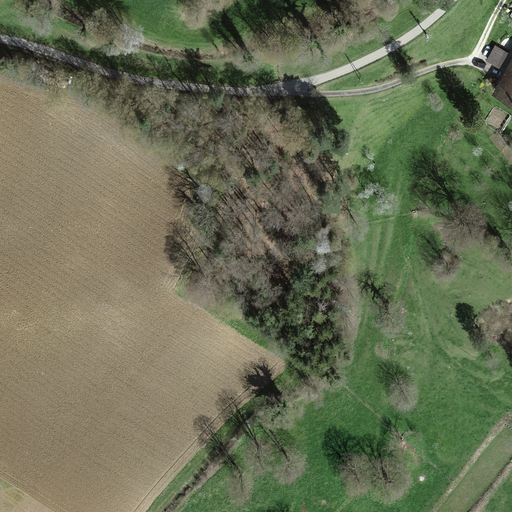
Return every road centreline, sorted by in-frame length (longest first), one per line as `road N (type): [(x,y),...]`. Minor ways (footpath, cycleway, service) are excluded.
road 1 (unclassified): [(451,0),(349,68),(269,88),(136,78),(0,38)]
road 2 (track): [(503,0),(473,59),(367,90),(282,86)]
